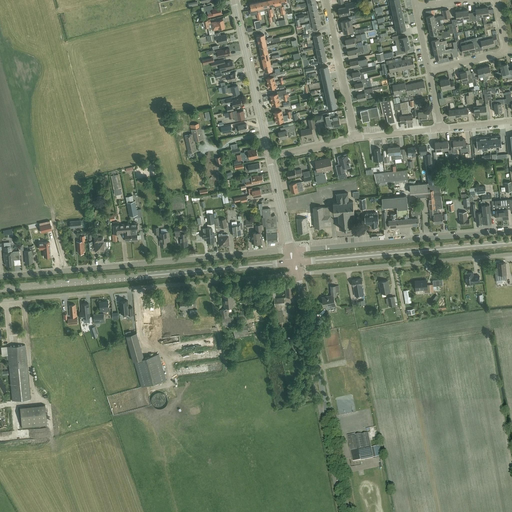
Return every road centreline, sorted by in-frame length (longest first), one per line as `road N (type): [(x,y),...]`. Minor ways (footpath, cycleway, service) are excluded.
road 1 (unclassified): [(0,301),(297,274)]
road 2 (secondary): [(0,289),(294,262)]
road 3 (unclassified): [(0,278),(291,249)]
road 4 (unclassified): [(347,511),(297,274)]
road 5 (residential): [(291,249),(511,230)]
road 6 (secondary): [(294,262),(511,243)]
road 7 (unclassified): [(297,274),(511,255)]
road 8 (tertiary): [(269,156),(234,0)]
road 9 (residential): [(356,138),(326,0)]
